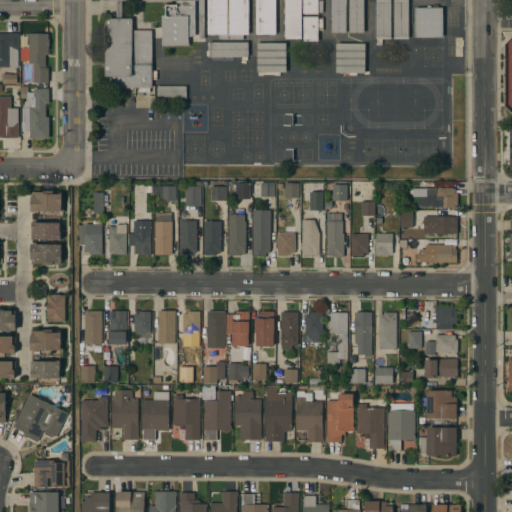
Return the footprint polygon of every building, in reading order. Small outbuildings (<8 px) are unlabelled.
[(122,0),(122,18),(132,18),(132,30),(152,30),(152,33),(160,33),(160,16),(165,16),(165,5),(176,5),(176,1),(195,1),(195,33),(198,33),(198,0),(204,0),(204,39),(195,39),(195,47),(162,47),(162,39),(152,39),(152,71),(156,71),(156,80),(152,80),(152,88),(149,88),(149,92),(143,92),(143,95),(139,95),(139,88),(105,88),(105,18),(116,18),(116,0),(122,0)] [(248,0),(248,34),(243,34),(243,39),(219,39),(219,34),(207,34),(207,0),(248,0)] [(275,0),(275,34),(256,34),(256,0),(275,0)] [(301,0),(302,39),(285,39),(285,0),(301,0)] [(303,0),(323,0),(323,12),(318,12),(318,14),(303,14),(303,0)] [(346,0),(346,33),(331,33),(331,0),(346,0)] [(349,0),(364,0),(364,26),(367,26),(367,31),(364,31),(364,33),(349,33),(349,0)] [(376,0),(391,0),(391,39),(382,39),(382,42),(377,42),(377,39),(376,39),(376,0)] [(393,0),(408,0),(408,39),(393,39),(393,0)] [(443,37),(414,37),(414,8),(427,8),(427,6),(430,6),(431,8),(434,8),(434,5),(440,4),(440,8),(443,8),(443,37)] [(303,17),(317,17),(317,18),(323,18),(323,30),(318,30),(318,42),(303,42),(303,17)] [(0,33),(19,33),(19,50),(18,50),(18,67),(0,67),(0,33)] [(29,34),(48,34),(48,55),(45,55),(45,68),(48,68),(48,82),(33,82),(33,63),(29,63),(29,34)] [(247,42),(247,60),(242,60),(242,57),(208,57),(208,42),(247,42)] [(286,43),(286,72),(280,72),(280,75),(274,75),(274,74),(263,74),(263,75),(258,75),(258,72),(257,72),(257,43),(286,43)] [(365,43),(365,73),(356,73),(356,75),(349,75),(349,76),(344,76),(344,73),(336,73),(336,43),(365,43)] [(2,84),(2,74),(10,74),(16,74),(16,71),(20,71),(20,76),(17,76),(17,84),(2,84)] [(20,99),(21,86),(28,86),(28,97),(26,97),(26,99),(20,99)] [(186,86),(186,98),(156,98),(156,86),(186,86)] [(49,88),(49,104),(45,104),(46,117),(48,117),(49,138),(30,138),(29,131),(22,131),(22,108),(24,108),(24,102),(26,102),(26,97),(34,97),(33,88),(49,88)] [(0,97),(11,97),(11,108),(18,108),(18,138),(0,138),(0,97)] [(260,182),(274,183),(274,196),(260,196),(260,182)] [(323,192),(322,192),(322,210),(320,210),(320,212),(318,212),(318,210),(309,210),(309,209),(302,209),(302,193),(301,183),(323,182),(323,192)] [(249,199),(235,199),(235,183),(249,183),(249,199)] [(298,198),(284,198),(284,195),(283,195),(283,191),(284,191),(284,183),(299,183),(298,198)] [(175,185),(176,201),(162,201),(162,194),(153,195),(153,186),(175,185)] [(346,201),(332,201),(332,185),(346,185),(346,201)] [(201,206),(185,206),(185,186),(201,186),(201,206)] [(226,200),(211,200),(211,186),(226,186),(226,200)] [(418,207),(418,198),(413,197),(413,188),(435,189),(435,187),(452,188),(452,189),(455,189),(455,192),(457,192),(457,206),(455,206),(455,208),(418,207)] [(63,211),(37,211),(37,212),(30,212),(31,196),(35,196),(35,192),(43,192),(43,190),(53,190),(53,193),(57,193),(57,191),(61,191),(61,198),(63,198),(63,211)] [(93,192),(104,192),(104,190),(109,190),(109,194),(103,194),(103,195),(107,195),(107,201),(103,201),(103,214),(93,214),(93,192)] [(374,216),(360,216),(360,202),(374,202),(374,216)] [(253,210),(270,210),(270,250),(269,250),(269,253),(265,253),(265,256),(252,256),(253,210)] [(228,214),(229,214),(229,211),(233,211),(233,214),(244,214),(244,221),(245,221),(245,250),(245,254),(241,254),(241,255),(228,255),(228,214)] [(401,228),(401,211),(412,211),(412,228),(401,228)] [(171,213),(171,221),(172,249),(171,249),(171,253),(167,253),(167,254),(154,254),(154,221),(155,221),(155,213),(171,213)] [(326,213),(337,213),(341,213),(341,221),(342,221),(342,233),(343,233),(343,257),(333,257),(333,255),(326,255),(326,213)] [(424,217),(455,217),(455,221),(456,221),(456,234),(450,234),(450,233),(424,233),(424,217)] [(151,220),(151,226),(150,226),(150,249),(151,249),(151,254),(149,254),(148,255),(145,255),(144,254),(134,254),(134,246),(128,246),(128,233),(134,233),(134,232),(142,232),(142,226),(141,226),(141,220),(151,220)] [(196,229),(197,229),(197,233),(196,233),(196,252),(191,252),(191,255),(179,255),(179,220),(196,220),(196,229)] [(324,250),(319,250),(319,255),(302,255),(301,220),(314,220),(316,227),(324,224),(324,250)] [(220,252),(216,252),(216,255),(203,255),(203,221),(221,221),(220,252)] [(60,223),(60,240),(57,240),(57,239),(31,239),(31,230),(31,222),(36,222),(36,223),(60,223)] [(102,254),(89,254),(89,252),(84,252),(84,245),(78,245),(78,226),(84,226),(84,224),(101,224),(102,254)] [(126,254),(113,254),(113,252),(109,252),(109,226),(115,226),(115,224),(126,224),(126,254)] [(351,226),(359,226),(359,234),(368,233),(368,251),(367,251),(367,254),(363,254),(363,256),(351,256),(351,226)] [(277,233),(289,233),(289,230),(293,230),(293,233),(294,233),(294,250),(294,253),(289,253),(289,255),(277,255),(277,233)] [(392,254),(388,254),(388,255),(375,255),(375,249),(376,249),(376,233),(392,233),(392,254)] [(62,259),(60,259),(60,265),(42,264),(42,263),(31,263),(31,260),(30,260),(30,243),(62,244),(62,259)] [(416,262),(416,254),(420,254),(420,249),(425,249),(425,244),(452,244),(452,245),(455,245),(455,249),(456,249),(456,262),(416,262)] [(65,321),(47,321),(47,313),(46,313),(46,304),(47,304),(47,295),(52,295),(52,294),(60,294),(60,295),(65,295),(65,321)] [(435,329),(435,306),(452,306),(452,307),(455,307),(455,311),(456,311),(456,324),(452,324),(452,329),(435,329)] [(0,309),(2,309),(2,310),(15,310),(15,330),(9,330),(9,329),(0,329),(0,309)] [(101,344),(84,344),(84,310),(102,311),(101,344)] [(175,310),(175,343),(157,343),(158,310),(175,310)] [(126,311),(126,344),(124,344),(124,346),(119,346),(119,344),(109,344),(109,311),(126,311)] [(150,311),(150,333),(133,333),(134,314),(139,314),(139,311),(150,311)] [(200,333),(182,333),(182,316),(183,316),(183,314),(187,314),(187,311),(200,311),(200,333)] [(224,311),(224,348),(207,348),(207,311),(224,311)] [(249,311),(249,322),(248,322),(248,345),(232,345),(232,333),(226,333),(226,314),(236,314),(236,311),(249,311)] [(274,311),(274,319),(274,322),(273,322),(273,346),(256,346),(256,333),(255,333),(255,318),(256,318),(256,314),(260,314),(260,311),(274,311)] [(298,345),(291,345),(291,350),(287,350),(287,349),(281,349),(281,345),(280,345),(280,332),(275,332),(275,315),(280,315),(280,312),(298,312),(298,345)] [(323,312),(322,334),(323,334),(323,342),(322,342),(322,344),(319,343),(319,342),(312,342),(312,334),(305,334),(305,314),(310,314),(310,312),(323,312)] [(348,313),(347,359),(341,359),(341,364),(339,364),(339,365),(326,365),(327,352),(338,352),(338,349),(337,349),(337,346),(338,346),(338,334),(329,333),(329,312),(348,313)] [(371,356),(364,356),(364,354),(357,354),(357,346),(354,343),(354,312),(371,312),(371,356)] [(396,349),(378,349),(378,335),(373,335),(373,317),(378,317),(378,314),(383,314),(383,312),(396,312),(396,349)] [(407,327),(401,319),(412,312),(418,320),(407,327)] [(62,350),(37,350),(37,351),(30,351),(30,335),(31,335),(31,330),(42,331),(42,329),(52,329),(52,330),(61,330),(61,336),(63,336),(62,350)] [(421,331),(421,348),(407,348),(408,331),(421,331)] [(452,335),(455,335),(455,339),(457,339),(457,352),(435,352),(435,334),(452,335)] [(0,336),(15,336),(15,346),(14,346),(14,353),(9,354),(9,353),(0,353),(0,336)] [(424,342),(434,342),(434,356),(424,356),(424,342)] [(186,365),(186,354),(179,354),(179,346),(198,347),(198,365),(186,365)] [(457,377),(425,377),(425,360),(457,359),(457,377)] [(0,361),(15,361),(15,371),(14,371),(14,379),(9,379),(9,377),(0,377),(0,361)] [(30,361),(59,361),(60,367),(61,367),(61,377),(31,378),(30,361)] [(224,381),(225,381),(225,385),(202,385),(203,365),(214,366),(214,361),(224,361),(224,381)] [(228,363),(241,363),(241,365),(248,366),(248,377),(246,377),(246,379),(241,379),(241,380),(237,380),(237,383),(228,383),(228,380),(227,380),(228,363)] [(252,364),(266,364),(266,379),(252,379),(252,364)] [(80,366),(94,366),(94,370),(95,370),(95,374),(94,374),(94,383),(80,383),(80,366)] [(117,382),(103,381),(103,366),(117,366),(117,382)] [(375,367),(392,367),(392,368),(398,368),(398,383),(392,383),(392,384),(375,383),(375,367)] [(297,369),(297,383),(283,382),(284,369),(297,369)] [(350,369),(365,369),(365,383),(350,383),(350,369)] [(412,372),(412,385),(400,385),(400,372),(412,372)] [(329,382),(329,374),(337,374),(337,381),(329,382)] [(204,400),(204,388),(215,388),(215,399),(204,400)] [(292,393),(291,431),(285,431),(285,441),(266,440),(266,431),(264,431),(265,400),(266,400),(266,388),(277,388),(276,393),(292,393)] [(132,390),(132,399),(138,399),(137,425),(138,425),(138,435),(139,435),(139,440),(119,440),(119,437),(123,437),(123,428),(111,428),(112,390),(132,390)] [(426,390),(451,390),(451,397),(456,397),(456,418),(426,418),(426,390)] [(153,400),(153,391),(169,392),(168,431),(155,430),(155,440),(143,440),(143,430),(142,430),(142,400),(153,400)] [(203,400),(216,400),(216,391),(231,391),(230,423),(231,423),(231,430),(216,430),(216,440),(204,440),(204,430),(203,430),(203,400)] [(234,395),(243,395),(243,392),(252,391),(253,399),(260,399),(261,436),(262,436),(262,440),(239,440),(239,437),(240,437),(240,425),(234,426),(234,395)] [(304,391),(304,393),(312,393),(312,401),(322,401),(322,437),(323,437),(323,442),(303,442),(303,439),(307,439),(307,431),(295,430),(295,397),(296,397),(296,391),(304,391)] [(326,401),(329,401),(329,391),(347,391),(347,394),(353,394),(353,427),(354,427),(354,431),(350,431),(350,432),(345,432),(345,435),(341,435),(341,442),(325,442),(325,437),(326,437),(326,401)] [(29,394),(68,413),(56,436),(54,435),(50,436),(45,434),(43,429),(37,442),(22,435),(23,432),(13,427),(29,394)] [(200,435),(200,440),(184,440),(184,425),(172,425),(172,421),(173,421),(173,395),(183,395),(183,399),(200,399),(200,435)] [(98,400),(98,396),(107,396),(107,421),(108,421),(108,427),(101,427),(101,430),(96,430),(96,442),(80,442),(80,436),(81,400),(98,400)] [(383,444),(384,444),(384,449),(369,449),(369,434),(356,434),(356,430),(357,430),(357,404),(366,404),(366,408),(384,408),(383,444)] [(414,440),(400,440),(400,451),(388,451),(388,440),(387,440),(387,410),(389,411),(389,404),(413,404),(413,410),(415,410),(414,440)] [(456,427),(456,446),(451,446),(451,453),(456,453),(456,455),(426,455),(426,454),(418,454),(418,437),(426,437),(426,427),(456,427)] [(34,460),(69,460),(69,486),(34,487),(34,460)] [(176,491),(176,496),(175,496),(175,511),(148,511),(148,506),(155,506),(155,494),(154,494),(154,491),(176,491)] [(238,491),(238,496),(237,496),(237,511),(210,511),(210,503),(222,503),(222,494),(218,494),(218,491),(238,491)] [(59,492),(59,496),(65,496),(65,508),(59,508),(59,511),(28,511),(28,503),(29,503),(29,492),(59,492)] [(81,511),(82,492),(84,492),(84,497),(90,497),(90,492),(110,493),(109,511),(81,511)] [(116,511),(116,492),(144,492),(144,511),(116,511)] [(299,493),(299,497),(298,497),(298,511),(271,511),(271,507),(283,507),(283,492),(299,493)] [(206,511),(179,511),(179,498),(178,498),(178,493),(194,493),(194,500),(199,500),(199,504),(207,504),(206,511)] [(254,494),(254,505),(269,504),(269,511),(267,511),(240,511),(240,504),(242,504),(242,494),(254,494)] [(329,511),(302,511),(302,505),(303,505),(303,496),(315,496),(315,505),(329,505),(329,511)] [(360,511),(332,511),(332,510),(347,510),(347,500),(359,500),(359,510),(360,510),(360,511)] [(365,511),(365,501),(386,501),(386,506),(392,506),(392,511),(365,511)]
